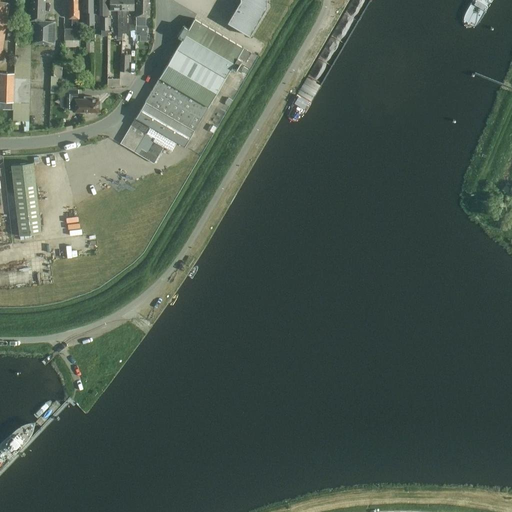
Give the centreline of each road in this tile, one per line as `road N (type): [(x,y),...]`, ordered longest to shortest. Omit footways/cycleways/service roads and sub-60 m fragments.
road 1 (unclassified): [(0,343),(105,325),(160,284),(327,0)]
road 2 (unclassified): [(161,0),(155,57),(99,135),(0,145)]
